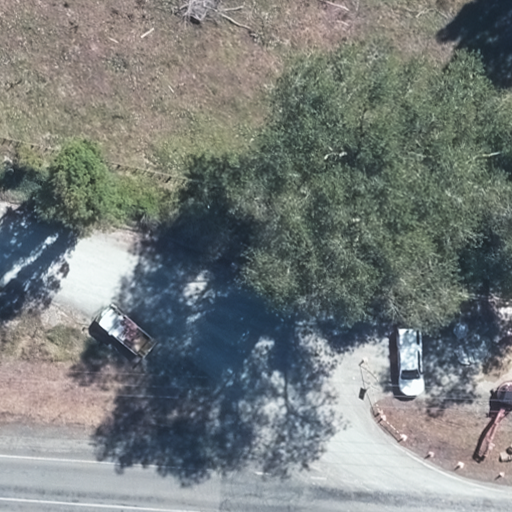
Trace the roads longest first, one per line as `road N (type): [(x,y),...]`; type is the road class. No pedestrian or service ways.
road 1 (unclassified): [(302,336),(0,261)]
road 2 (unclassified): [(511,380),(302,336)]
road 3 (tertiary): [(204,511),(0,497)]
road 4 (unclassified): [(302,336),(290,511)]
